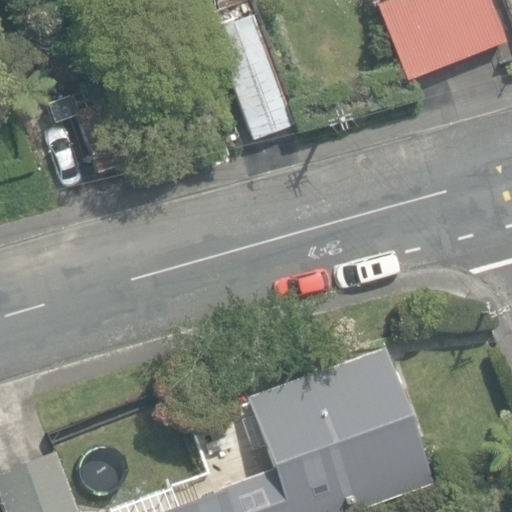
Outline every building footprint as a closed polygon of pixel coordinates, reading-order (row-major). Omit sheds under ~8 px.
[(384,0),(371,5),(400,80),(499,42),(482,0),(384,0)] [(207,31),(247,140),(290,124),(249,15),(207,31)] [(65,95),(93,174),(133,159),(105,81),(65,95)] [(123,511),(319,511),(424,475),(378,337),(238,387),(264,460),(123,511)] [(0,511),(76,511),(54,448),(0,466),(0,511)]
